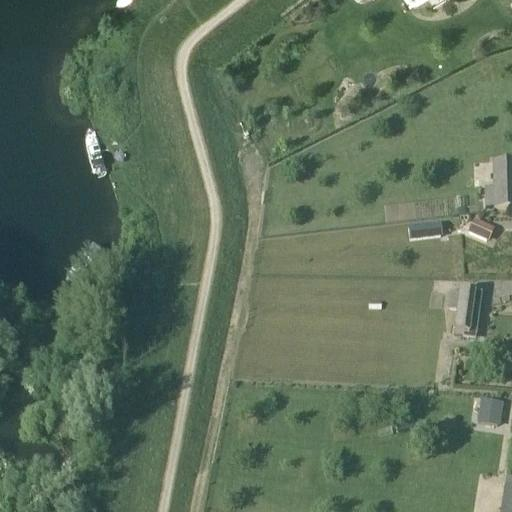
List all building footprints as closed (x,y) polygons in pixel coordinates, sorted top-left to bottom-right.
[(355,0),(348,5),(367,36),(404,13),(396,0),(355,0)] [(422,79),(460,63),(449,37),(434,44),(430,34),(406,45),(422,79)] [(494,210),(511,209),(511,161),(493,162),(493,187),(494,209),(494,210)] [(485,208),(494,209),(493,187),(485,188),(485,208)] [(488,244),(494,230),(474,221),(467,235),(488,244)] [(439,225),(408,228),(409,241),(440,238),(439,225)] [(460,291),(460,295),(457,311),(453,335),(475,338),(482,295),(460,291)] [(448,309),(457,311),(460,295),(450,294),(447,309),(448,309)] [(511,511),(511,488),(506,487),(502,511),(511,511)]
